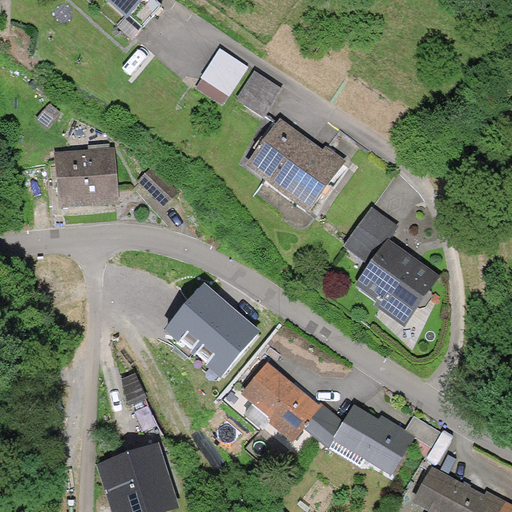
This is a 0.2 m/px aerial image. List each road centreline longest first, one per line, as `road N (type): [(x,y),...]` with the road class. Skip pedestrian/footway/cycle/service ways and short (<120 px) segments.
road 1 (residential): [(0,244),(173,241),(231,267),(367,362),(511,440)]
road 2 (unknown): [(94,325),(122,361),(199,511)]
